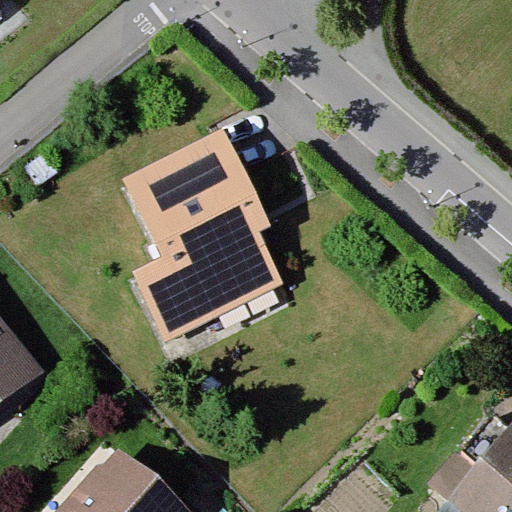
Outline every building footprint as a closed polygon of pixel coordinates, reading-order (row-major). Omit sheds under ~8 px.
[(269,239),(223,144),(129,189),(173,280),(142,295),(171,355),(206,338),(202,331),(275,295),(252,247),(269,239)] [(0,402),(31,377),(0,339),(0,402)] [(500,467),(511,452),(511,415),(505,409),(475,446),(500,467)] [(511,511),(511,452),(500,467),(462,511),(511,511)] [(171,511),(110,459),(64,511),(171,511)]
